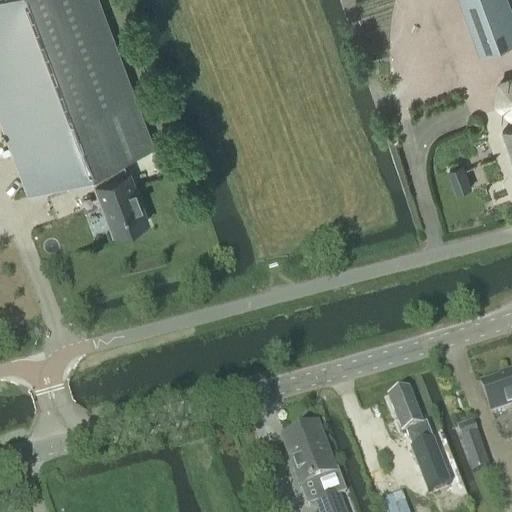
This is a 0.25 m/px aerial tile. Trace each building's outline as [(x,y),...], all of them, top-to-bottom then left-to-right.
[(0,0),(0,125),(25,193),(26,194),(30,193),(89,170),(95,186),(94,186),(97,193),(101,203),(106,202),(117,233),(146,222),(135,193),(128,173),(126,174),(120,159),(153,147),(98,0),(0,0)] [(464,0),(484,53),(511,42),(511,24),(503,0),(464,0)] [(511,121),(511,74),(497,80),(492,105),(511,121)] [(511,127),(502,131),(511,159),(511,127)] [(466,177),(452,183),(456,194),(470,188),(466,177)] [(511,408),(511,372),(508,374),(509,376),(481,386),(491,416),(511,408)] [(448,511),(451,511),(464,508),(439,434),(428,439),(409,391),(388,399),(406,447),(426,439),(432,456),(420,460),(429,488),(440,484),(448,511)] [(472,423),(457,428),(460,436),(474,431),(472,423)] [(297,433),(295,435),(283,439),(301,488),(315,483),(322,501),(315,504),(317,511),(344,511),(339,496),(345,494),(337,473),(334,474),(316,427),(305,431),(302,431),(297,433)] [(481,445),(464,451),(471,474),(474,473),(489,467),(481,445)] [(408,485),(410,491),(422,487),(412,460),(386,469),(394,490),(408,485)]
